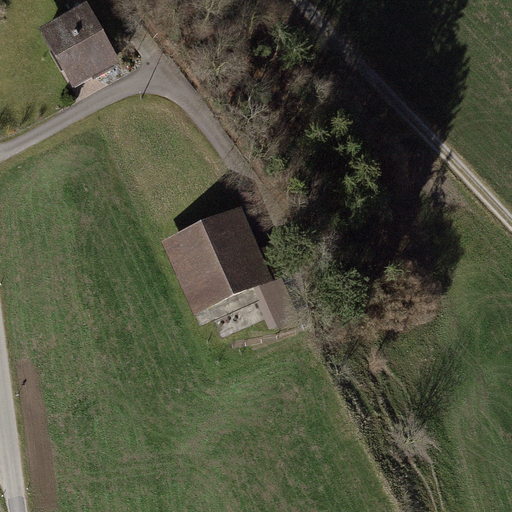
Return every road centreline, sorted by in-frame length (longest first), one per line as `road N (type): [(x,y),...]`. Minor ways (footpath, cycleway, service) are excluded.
road 1 (track): [(299,0),(511,223)]
road 2 (residential): [(0,384),(16,511)]
